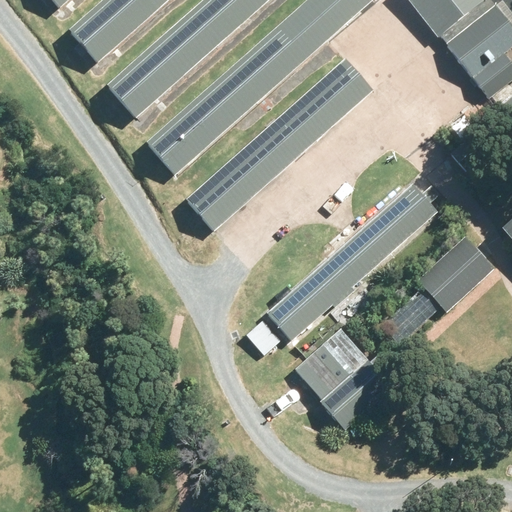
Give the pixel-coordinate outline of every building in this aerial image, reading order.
[(104,0),(66,33),(93,65),(169,0),(104,0)] [(206,0),(110,85),(137,115),(265,0),(206,0)] [(372,0),(307,0),(143,138),(171,171),(351,19),(373,1),(372,0)] [(511,0),(408,0),(444,40),(450,46),(492,10),(511,32),(511,0)] [(511,32),(492,10),(450,46),(440,54),(485,105),(511,81),(511,72),(501,59),(511,49),(511,32)] [(346,60),(190,200),(218,231),(374,91),(346,60)] [(511,132),(511,98),(475,130),(492,150),(511,132)] [(440,220),(411,187),(262,314),(290,347),(440,220)] [(511,235),(502,245),(511,256),(511,235)] [(492,276),(468,248),(419,289),(373,329),(393,352),(440,313),(444,317),(492,276)] [(376,377),(336,331),(289,372),(319,407),(341,433),(389,392),(376,377)]
